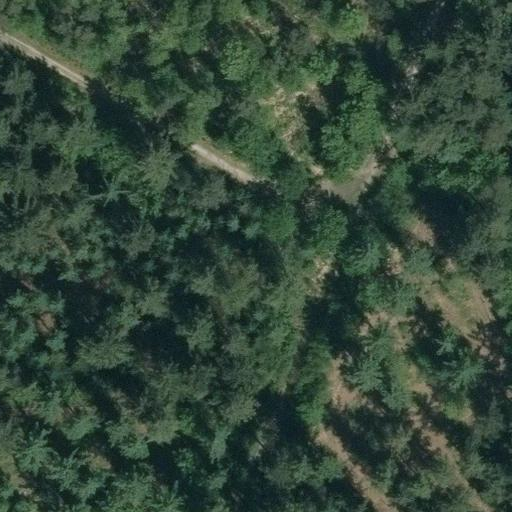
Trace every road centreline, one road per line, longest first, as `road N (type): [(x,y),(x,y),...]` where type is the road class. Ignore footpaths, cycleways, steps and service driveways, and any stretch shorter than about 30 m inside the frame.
road 1 (track): [(0,36),(342,227),(439,0)]
road 2 (track): [(342,227),(233,511)]
